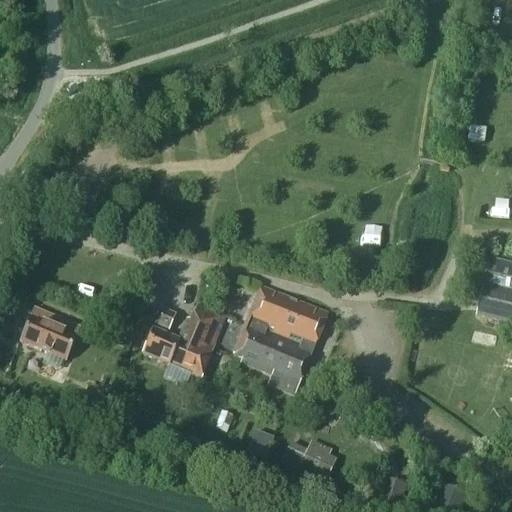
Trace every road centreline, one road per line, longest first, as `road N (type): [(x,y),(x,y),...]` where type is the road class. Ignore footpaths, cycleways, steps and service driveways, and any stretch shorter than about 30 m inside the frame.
road 1 (track): [(0,182),(62,185),(151,98),(426,0)]
road 2 (unclassified): [(0,172),(32,124),(51,72),(49,0)]
